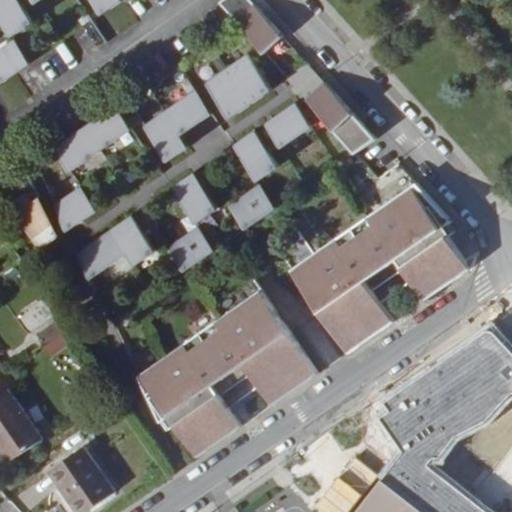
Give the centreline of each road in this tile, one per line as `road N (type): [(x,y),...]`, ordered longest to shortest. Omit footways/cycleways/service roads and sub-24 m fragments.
road 1 (unclassified): [(157,511),(511,265)]
road 2 (residential): [(511,255),(279,0)]
